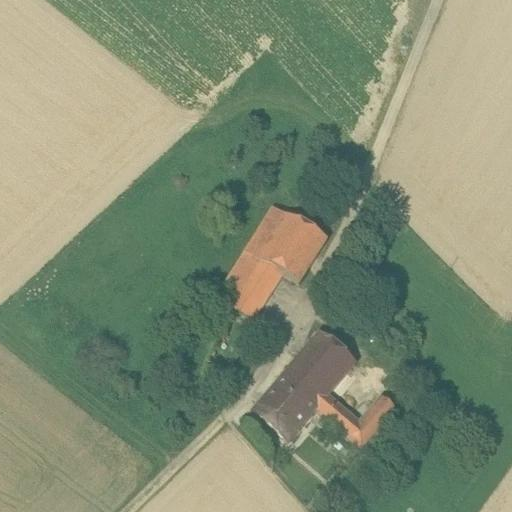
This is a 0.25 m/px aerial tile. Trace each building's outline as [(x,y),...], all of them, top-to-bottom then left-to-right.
[(285,220),(258,261),(284,278),(298,290),(325,244),(285,220)] [(233,298),(258,261),(244,252),(220,289),(233,298)] [(284,278),(258,261),(233,298),(259,316),(284,278)] [(259,316),(233,298),(227,307),(252,325),(259,316)] [(319,333),(251,413),(287,444),(314,412),(359,451),(395,409),(380,397),(359,422),(327,394),(354,363),(319,333)]
